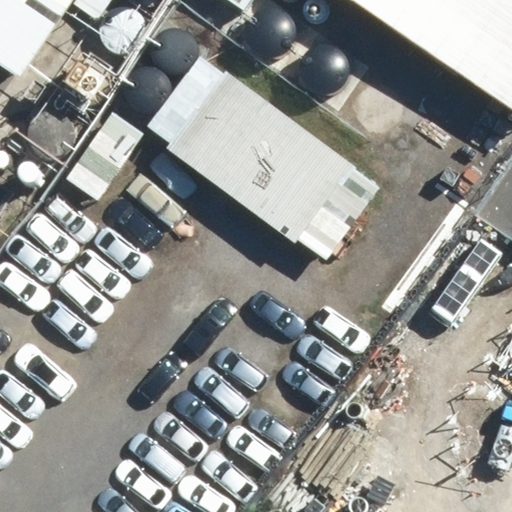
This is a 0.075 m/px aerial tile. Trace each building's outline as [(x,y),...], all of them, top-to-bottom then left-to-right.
[(0,0),(0,90),(13,98),(76,0),(0,0)] [(511,0),(275,0),(507,154),(511,147),(511,0)] [(362,171),(196,64),(137,154),(303,261),(362,171)] [(59,352),(0,309),(0,413),(10,421),(59,352)] [(104,428),(54,390),(29,422),(80,461),(104,428)]
